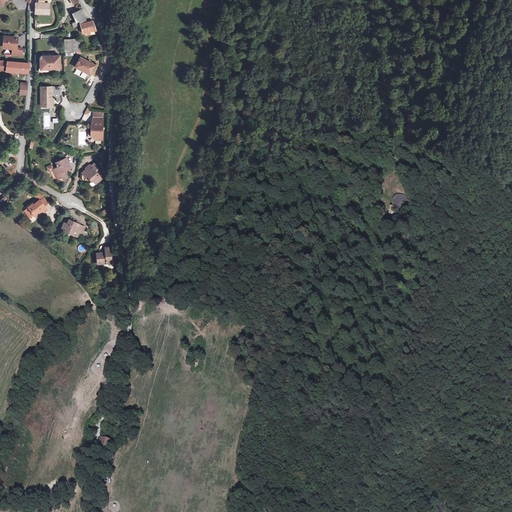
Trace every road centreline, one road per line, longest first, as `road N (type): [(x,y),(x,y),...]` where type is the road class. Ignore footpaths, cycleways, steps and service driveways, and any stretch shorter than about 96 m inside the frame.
road 1 (track): [(88,511),(127,285),(111,191),(105,69)]
road 2 (unclassified): [(33,0),(20,156),(0,193)]
road 3 (track): [(368,0),(395,160)]
road 4 (residential): [(81,0),(98,27),(105,69),(73,113)]
